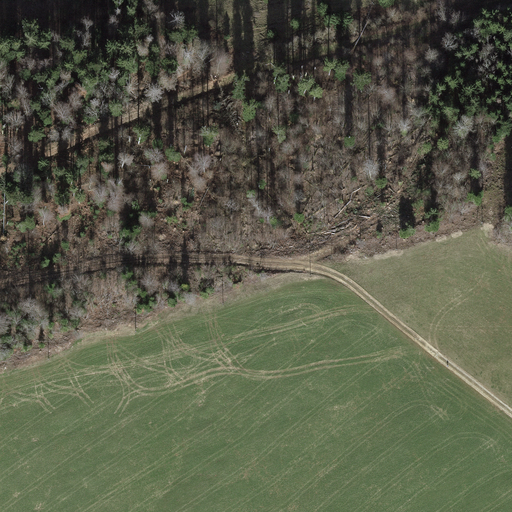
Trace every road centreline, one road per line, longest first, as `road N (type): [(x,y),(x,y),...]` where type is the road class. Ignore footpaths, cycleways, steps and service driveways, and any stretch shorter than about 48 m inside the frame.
road 1 (track): [(0,286),(56,268),(151,259),(227,258),(326,272),(511,415)]
road 2 (track): [(142,109),(451,11),(511,3)]
road 3 (track): [(142,109),(0,169)]
